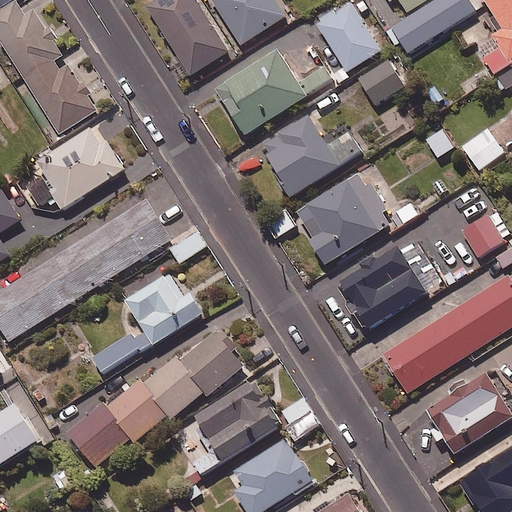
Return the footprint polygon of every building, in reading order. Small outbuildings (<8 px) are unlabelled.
[(0,0),(0,11),(17,0),(0,0)] [(231,55),(196,0),(165,0),(150,10),(193,79),(231,55)] [(288,19),(275,0),(211,0),(210,1),(243,49),(288,19)] [(372,0),(374,2),(378,0),(389,0),(392,5),(400,0),(401,0),(410,14),(433,0),(372,0)] [(478,15),(469,0),(443,0),(389,33),(397,46),(402,42),(410,56),(478,15)] [(511,0),(485,0),(506,33),(495,40),(502,52),(487,61),(495,75),(511,64),(511,0)] [(19,2),(0,13),(0,41),(61,140),(101,115),(91,98),(95,96),(88,84),(83,87),(71,67),(61,73),(55,63),(66,57),(58,44),(61,42),(52,28),(48,31),(36,11),(28,16),(19,2)] [(384,53),(354,5),(319,26),(349,75),(384,53)] [(302,86),(281,54),(219,93),(248,139),(336,83),(327,70),(302,86)] [(407,89),(390,63),(361,81),(378,108),(407,89)] [(330,148),(311,119),(263,150),(295,200),(364,155),(351,135),(330,148)] [(507,155),(489,130),(463,148),(481,173),(507,155)] [(104,148),(94,132),(36,167),(64,212),(128,173),(110,144),(104,148)] [(457,150),(445,132),(429,142),(440,160),(457,150)] [(391,213),(367,174),(300,215),(310,232),(307,234),(328,269),(393,229),(385,216),(391,213)] [(0,237),(23,223),(4,192),(0,195),(0,265),(12,258),(0,239),(0,237)] [(174,243),(150,204),(0,297),(0,326),(12,345),(174,243)] [(420,217),(413,205),(393,218),(401,230),(420,217)] [(505,245),(487,212),(459,227),(478,261),(505,245)] [(299,229),(289,213),(271,223),(281,239),(299,229)] [(209,248),(199,233),(172,251),(182,266),(209,248)] [(413,269),(402,251),(343,289),(372,334),(430,297),(419,279),(426,275),(419,265),(413,269)] [(172,277),(129,305),(158,349),(206,318),(192,296),(187,300),(172,277)] [(511,331),(511,280),(511,279),(386,358),(410,396),(511,331)] [(182,362),(208,397),(209,399),(251,368),(224,331),(182,362)] [(134,335),(95,361),(104,376),(142,352),(144,355),(154,348),(146,335),(138,340),(134,335)] [(173,422),(208,397),(182,362),(148,387),(171,420),(173,422)] [(511,367),(501,374),(511,390),(511,367)] [(511,423),(511,412),(490,378),(431,415),(458,458),(511,423)] [(171,420),(148,387),(145,383),(109,409),(134,443),(136,445),(171,420)] [(285,428),(258,384),(198,421),(221,457),(253,437),(258,445),(285,428)] [(323,427),(305,401),(284,414),(302,441),(323,427)] [(134,443),(109,409),(107,407),(70,434),(97,471),(134,443)] [(0,473),(42,446),(18,409),(0,421),(0,473)] [(271,511),(315,484),(288,443),(238,476),(246,489),(236,495),(247,511),(271,511)] [(511,511),(511,454),(464,486),(481,511),(511,511)] [(360,511),(351,498),(328,511),(360,511)]
